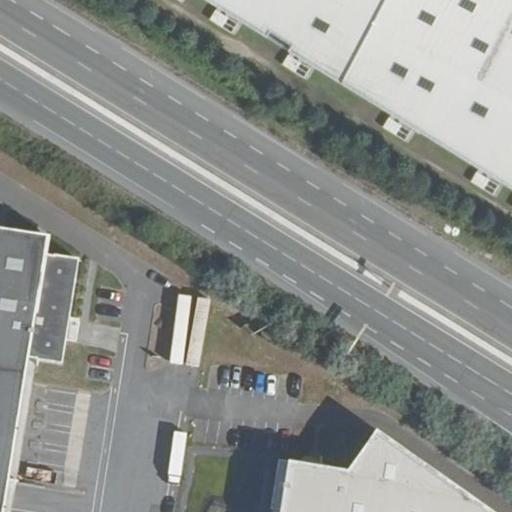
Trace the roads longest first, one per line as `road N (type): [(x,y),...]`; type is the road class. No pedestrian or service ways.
road 1 (primary): [(0,90),(511,411)]
road 2 (primary): [(511,323),(0,11)]
